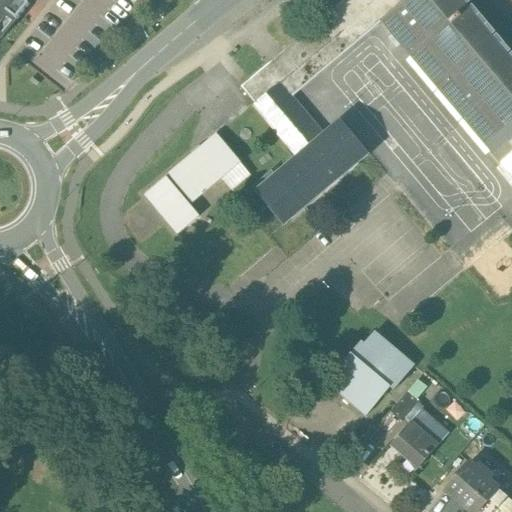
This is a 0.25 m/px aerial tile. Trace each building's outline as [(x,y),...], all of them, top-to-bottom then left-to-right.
[(0,0),(0,38),(1,39),(17,20),(32,1),(33,0),(0,0)] [(511,62),(465,7),(459,0),(343,0),(284,50),(284,51),(287,55),(299,68),(370,9),(384,25),(511,177),(511,62)] [(312,143),(326,132),(297,98),(384,25),(370,9),(299,68),(287,55),(270,69),(282,83),(270,93),(312,143)] [(255,103),(256,103),(261,98),(269,92),(270,93),(282,83),(270,69),(267,65),(266,66),(241,86),(241,87),(254,103),(255,103)] [(296,157),(312,143),(269,92),(261,99),(253,105),(296,157)] [(255,191),(265,203),(284,225),(369,154),(341,120),(340,120),(326,132),(312,143),(296,157),(260,187),(255,191)] [(231,189),(248,175),(249,174),(239,162),(239,161),(216,135),(169,175),(169,176),(167,177),(165,178),(146,194),(146,195),(178,233),(197,217),(187,205),(191,202),(220,178),(231,189)] [(365,416),(387,390),(389,387),(393,390),(414,365),(374,332),(364,344),(361,342),(326,383),(365,416)] [(409,393),(418,401),(419,401),(426,392),(416,384),(415,384),(409,393)] [(401,422),(403,421),(403,420),(419,402),(407,392),(390,412),(401,422)] [(448,434),(432,419),(422,410),(391,445),(407,459),(408,459),(410,457),(420,466),(448,434)] [(445,490),(465,508),(470,511),(494,511),(496,511),(507,497),(488,481),(493,475),(480,463),(475,469),(468,463),(465,466),(445,490)]
